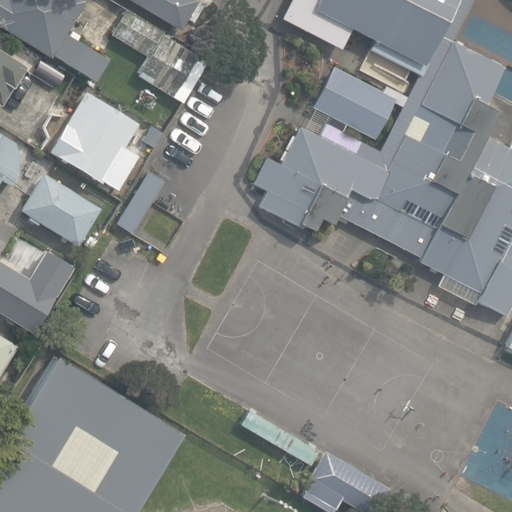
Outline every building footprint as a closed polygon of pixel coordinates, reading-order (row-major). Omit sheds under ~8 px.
[(51,54),(94,80),(107,59),(76,41),(79,36),(71,31),(68,35),(64,33),(84,1),(82,0),(0,0),(0,26),(49,57),(51,54)] [(129,0),(180,30),(198,1),(196,0),(129,0)] [(511,0),(287,0),(278,17),(339,51),(347,38),(416,75),(404,98),(385,88),(382,92),(331,65),(311,107),(330,117),(326,125),(322,123),(318,132),(297,123),(277,163),(265,157),(252,183),(264,191),(256,207),(312,234),(317,218),(328,222),(338,217),(416,257),(417,262),(440,275),(436,285),(503,317),(511,298),(511,150),(483,136),(495,112),(482,105),(502,67),(450,43),(471,1),(471,0),(511,0)] [(136,75),(172,97),(197,56),(161,35),(163,32),(125,9),(109,34),(147,57),(136,75)] [(0,105),(26,66),(0,49),(0,105)] [(33,70),(43,77),(52,63),(41,56),(33,70)] [(102,181),(116,189),(136,155),(122,147),(137,123),(85,91),(66,124),(64,123),(47,151),(100,183),(102,181)] [(139,135),(148,140),(156,126),(148,121),(139,135)] [(0,180),(10,186),(15,180),(19,168),(19,157),(18,149),(14,140),(0,131),(0,180)] [(19,210),(77,246),(100,207),(42,171),(19,210)] [(116,223),(131,233),(165,181),(149,171),(116,223)] [(26,272),(56,291),(74,263),(44,245),(26,272)] [(0,313),(32,333),(55,295),(0,261),(0,313)] [(511,326),(502,347),(511,352),(511,326)] [(0,337),(0,363),(11,344),(0,337)] [(0,511),(130,511),(179,432),(99,382),(53,355),(36,382),(0,440),(0,511)] [(363,507),(369,511),(386,481),(321,444),(304,473),(308,475),(299,491),(329,509),(338,493),(363,507)]
